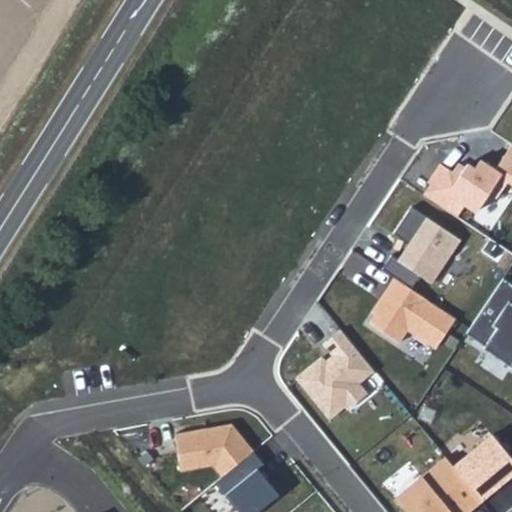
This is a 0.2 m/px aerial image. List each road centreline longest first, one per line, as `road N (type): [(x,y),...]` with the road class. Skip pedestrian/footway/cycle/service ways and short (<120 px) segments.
road 1 (residential): [(245,382),(416,120),(470,74)]
road 2 (secondary): [(0,225),(144,0)]
road 3 (residential): [(23,444),(39,426),(245,382)]
road 4 (residential): [(245,382),(282,412),(369,511)]
